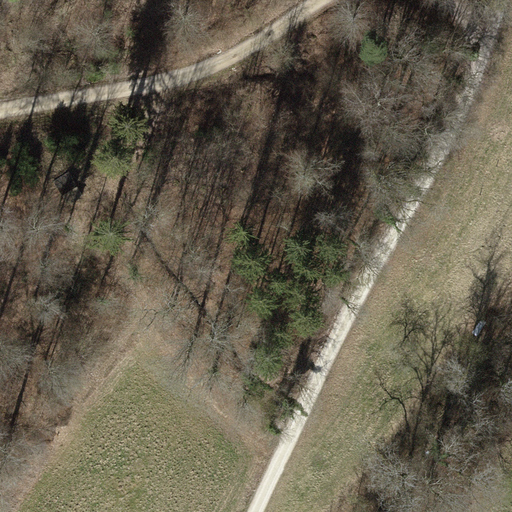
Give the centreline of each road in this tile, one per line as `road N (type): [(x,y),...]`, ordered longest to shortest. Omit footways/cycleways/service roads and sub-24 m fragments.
road 1 (track): [(255,511),(351,305),(495,31)]
road 2 (track): [(0,111),(192,73),(241,54),(319,0)]
